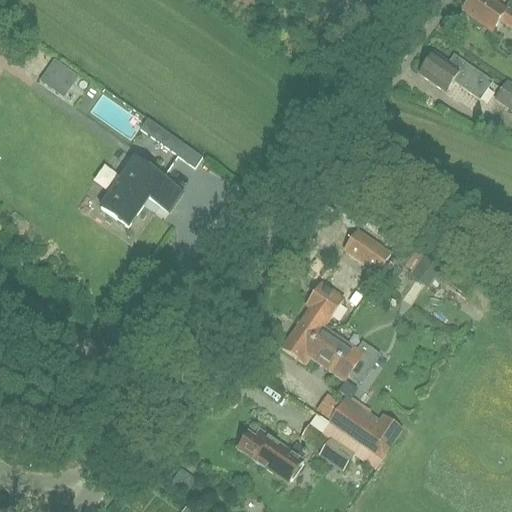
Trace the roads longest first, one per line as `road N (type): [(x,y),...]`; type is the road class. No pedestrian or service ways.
road 1 (tertiary): [(78,511),(432,0)]
road 2 (track): [(0,303),(159,399)]
